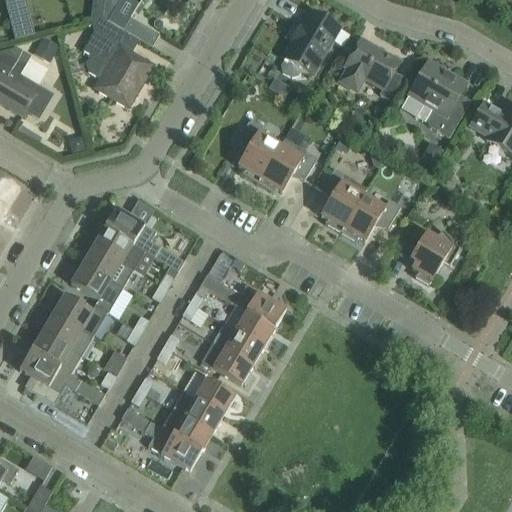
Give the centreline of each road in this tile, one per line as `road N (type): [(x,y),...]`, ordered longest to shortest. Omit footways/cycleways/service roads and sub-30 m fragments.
road 1 (residential): [(511,380),(289,248),(265,258),(137,172)]
road 2 (residential): [(137,172),(243,0)]
road 3 (residential): [(172,511),(0,409)]
road 4 (residential): [(511,65),(457,33),(366,0)]
road 5 (residential): [(0,311),(72,189)]
